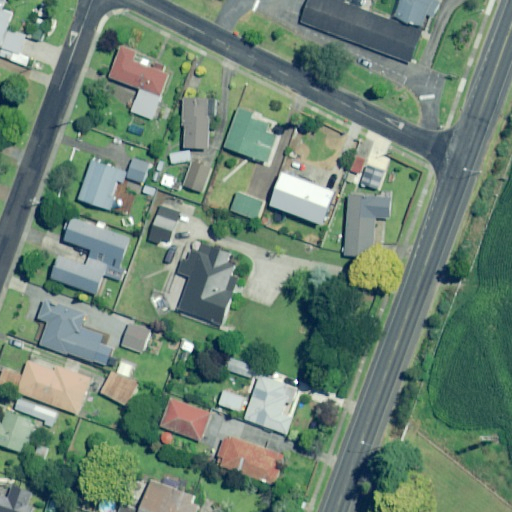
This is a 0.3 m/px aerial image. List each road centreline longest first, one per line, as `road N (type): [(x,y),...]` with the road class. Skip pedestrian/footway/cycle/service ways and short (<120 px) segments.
road 1 (primary): [(462,163),(336,511)]
road 2 (tertiary): [(462,163),(139,0)]
road 3 (residential): [(0,254),(91,0)]
road 4 (primary): [(511,26),(462,163)]
